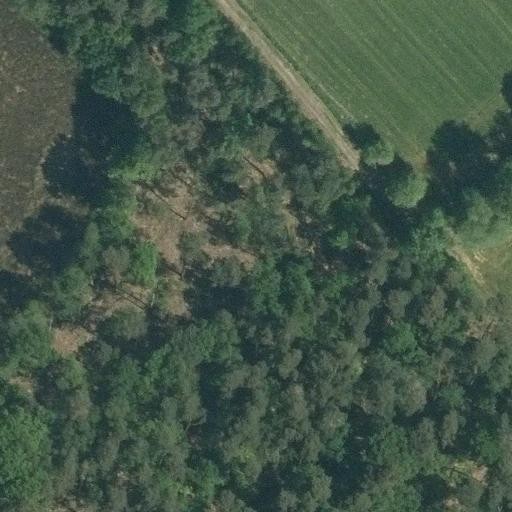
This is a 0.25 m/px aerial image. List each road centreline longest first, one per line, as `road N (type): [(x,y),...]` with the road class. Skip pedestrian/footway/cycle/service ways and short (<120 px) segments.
road 1 (track): [(0,489),(433,251),(511,195)]
road 2 (track): [(218,0),(433,251)]
